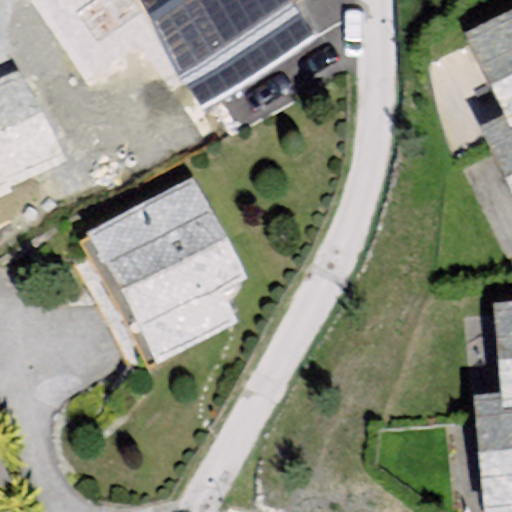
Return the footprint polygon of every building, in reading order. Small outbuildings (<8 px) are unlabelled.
[(126,0),(181,88),(265,33),(241,0),(126,0)] [(511,31),(474,48),(511,117),(511,145),(498,150),(511,172),(511,31)] [(0,201),(75,170),(29,61),(0,73),(0,201)] [(81,249),(154,390),(241,346),(224,313),(260,294),(205,186),(81,249)] [(511,511),(511,428),(495,429),(500,511),(511,511)] [(0,492),(20,483),(0,442),(0,492)]
